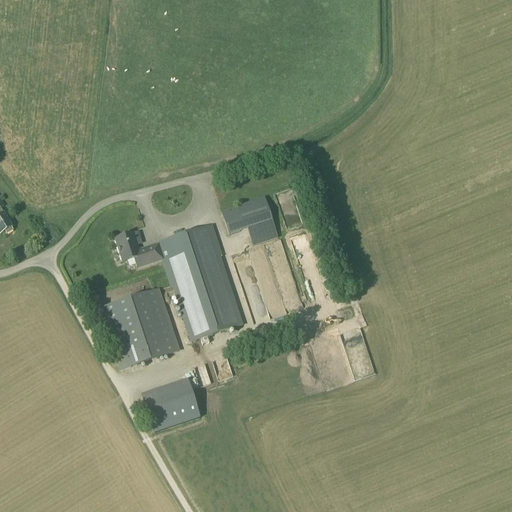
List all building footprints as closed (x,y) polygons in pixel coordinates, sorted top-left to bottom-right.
[(221,213),(229,236),(244,231),(248,245),(276,236),(264,199),(221,213)] [(0,235),(5,232),(7,235),(13,231),(11,228),(12,228),(0,209),(4,207),(0,201),(0,235)] [(290,222),(293,230),(305,225),(302,217),(290,222)] [(221,258),(211,227),(157,245),(157,246),(162,262),(171,287),(172,287),(191,344),(242,327),(219,258),(221,258)] [(162,262),(157,246),(138,253),(132,235),(115,240),(123,264),(134,260),(137,270),(162,262)] [(300,299),(289,260),(285,246),(278,248),(281,260),(280,260),(282,267),(279,268),(288,302),(300,299)] [(177,353),(157,291),(101,310),(121,372),(177,353)] [(373,376),(362,330),(347,334),(357,379),(373,376)] [(189,376),(143,389),(153,429),(200,416),(189,376)]
